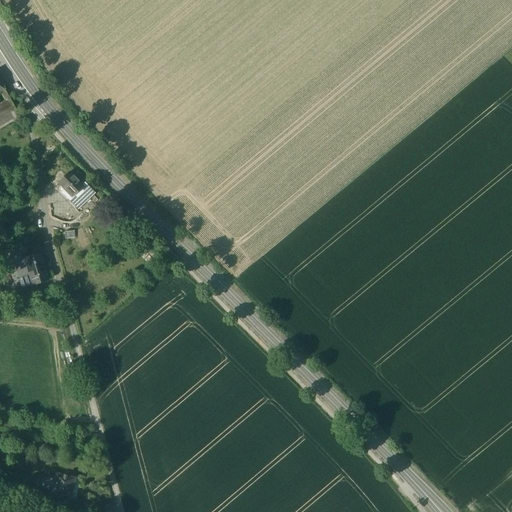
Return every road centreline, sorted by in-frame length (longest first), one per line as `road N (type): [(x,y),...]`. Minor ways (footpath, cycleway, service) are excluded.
road 1 (secondary): [(440,511),(33,90)]
road 2 (residential): [(120,511),(48,243),(33,90)]
